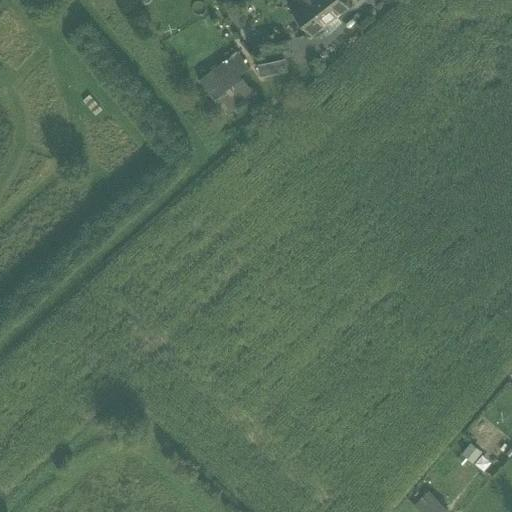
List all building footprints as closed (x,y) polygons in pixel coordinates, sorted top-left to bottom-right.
[(292,0),(290,2),(299,15),(308,10),(298,0),(292,0)] [(299,15),(310,30),(346,3),(343,0),(298,0),(308,10),(299,15)] [(289,38),(256,46),(260,62),(257,63),(260,77),(285,71),(282,57),(292,55),(289,38)] [(198,80),(222,113),(251,93),(239,76),(247,70),(235,54),(198,80)] [(420,511),(442,511),(445,509),(427,489),(411,502),(420,511)]
